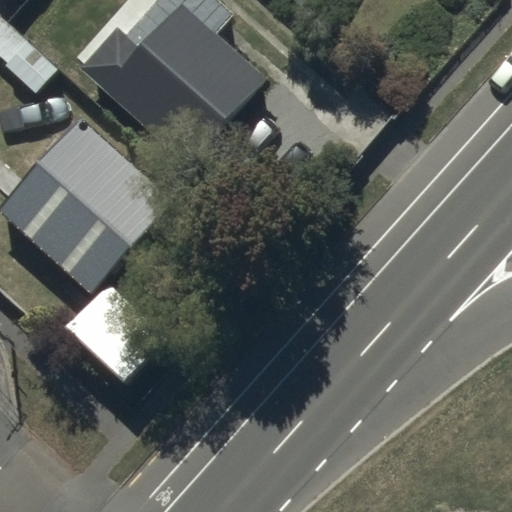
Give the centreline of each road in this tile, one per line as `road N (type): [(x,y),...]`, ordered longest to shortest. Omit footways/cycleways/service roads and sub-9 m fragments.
road 1 (primary): [(291,435),(511,188)]
road 2 (primary): [(291,435),(511,311)]
